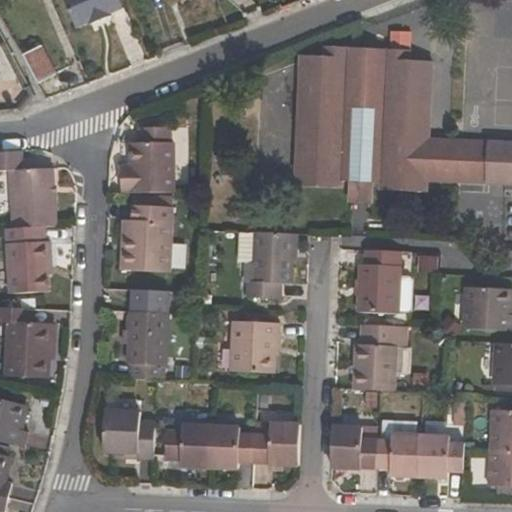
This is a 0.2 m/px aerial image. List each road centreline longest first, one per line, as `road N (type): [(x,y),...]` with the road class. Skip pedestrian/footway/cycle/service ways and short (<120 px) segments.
road 1 (residential): [(61,504),(86,364),(96,106)]
road 2 (residential): [(96,106),(359,0)]
road 3 (residential): [(61,504),(233,511)]
